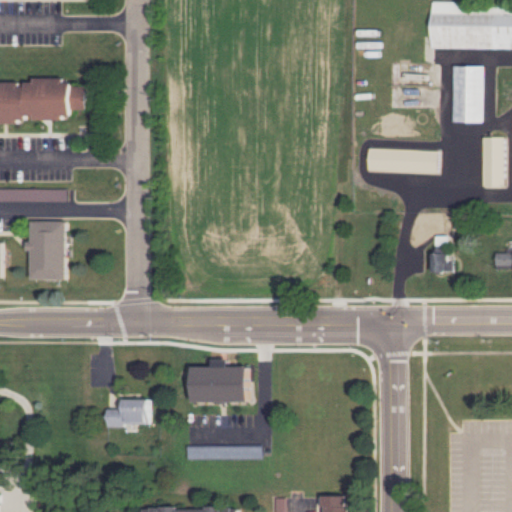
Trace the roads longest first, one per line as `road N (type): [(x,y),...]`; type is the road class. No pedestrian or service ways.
road 1 (residential): [(170,324),(511,320)]
road 2 (residential): [(137,0),(139,325)]
road 3 (residential): [(397,322),(399,511)]
road 4 (tertiary): [(170,324),(0,325)]
